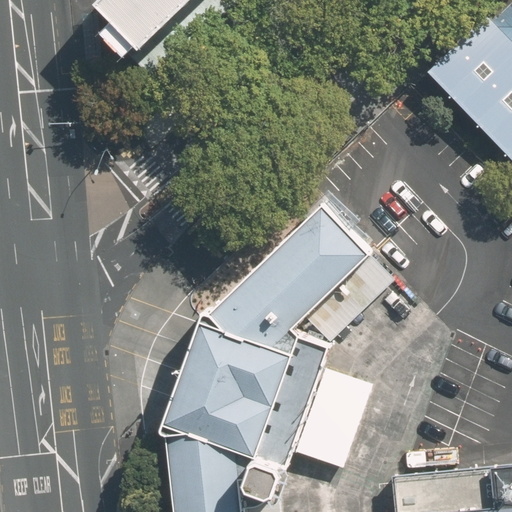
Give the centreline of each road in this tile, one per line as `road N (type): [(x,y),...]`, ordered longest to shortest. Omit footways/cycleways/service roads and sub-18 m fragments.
road 1 (tertiary): [(216,145),(125,250),(39,299)]
road 2 (secondary): [(61,511),(39,299)]
road 3 (tertiary): [(216,145),(364,0)]
road 4 (secondary): [(29,200),(11,0)]
road 5 (tertiary): [(29,200),(115,190),(216,145)]
